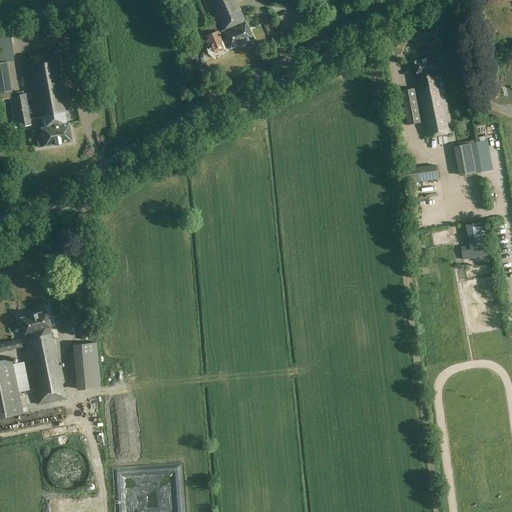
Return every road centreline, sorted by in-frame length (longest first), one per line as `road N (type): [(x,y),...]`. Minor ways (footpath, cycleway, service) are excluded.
road 1 (tertiary): [(0,237),(431,0)]
road 2 (track): [(366,36),(379,76),(436,511)]
